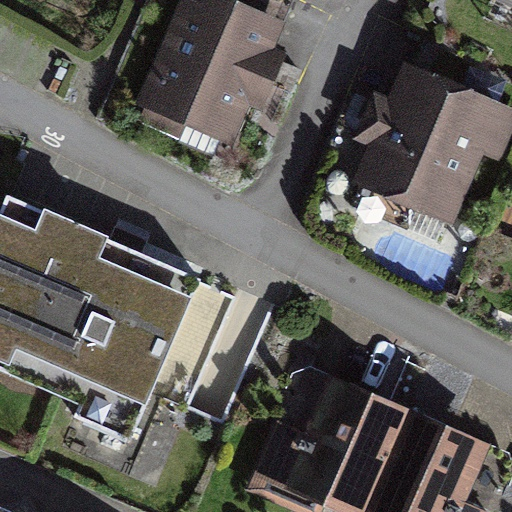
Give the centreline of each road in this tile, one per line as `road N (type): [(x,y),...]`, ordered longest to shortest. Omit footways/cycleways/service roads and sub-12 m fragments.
road 1 (residential): [(0,101),(263,238)]
road 2 (residential): [(263,238),(511,363)]
road 3 (unclassified): [(263,238),(364,0)]
